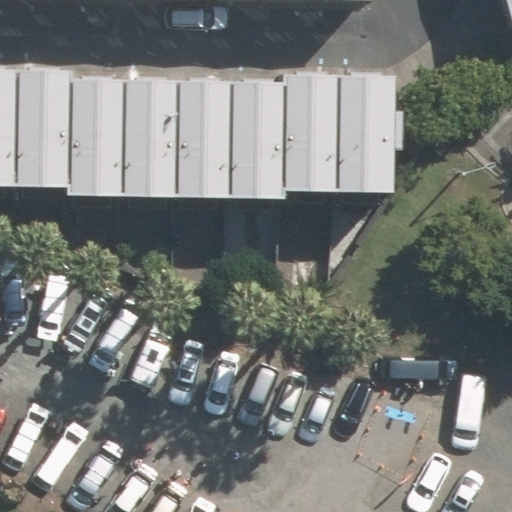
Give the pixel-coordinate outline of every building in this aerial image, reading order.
[(511,30),(511,0),(501,0),(511,31),(511,30)] [(15,70),(0,69),(0,188),(14,189),(15,70)] [(68,70),(15,70),(14,189),(67,189),(68,70)] [(121,71),(68,70),(67,189),(120,190),(121,71)] [(174,72),(121,71),(120,190),(173,190),(174,72)] [(228,72),(174,72),(173,190),(226,191),(228,72)] [(281,73),(228,72),(226,191),(280,192),(281,73)] [(334,73),(281,73),(280,192),(333,192),(334,73)] [(387,74),(334,73),(333,192),(386,193),(387,74)]
